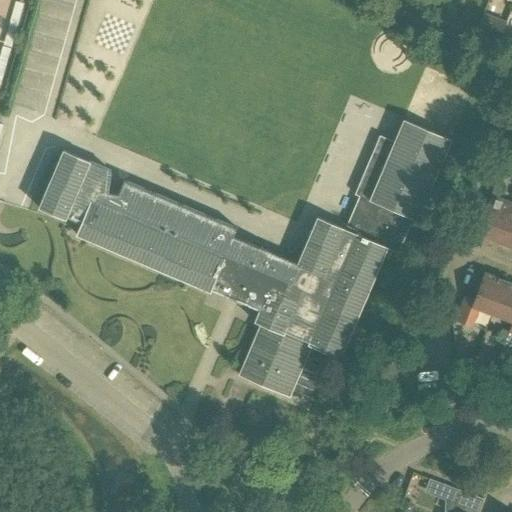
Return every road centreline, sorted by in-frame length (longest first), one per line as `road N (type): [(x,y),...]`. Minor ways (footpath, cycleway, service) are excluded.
road 1 (residential): [(187,511),(166,448),(23,326)]
road 2 (residential): [(463,430),(438,323),(466,246),(511,263)]
road 3 (residential): [(346,511),(381,470),(463,430)]
